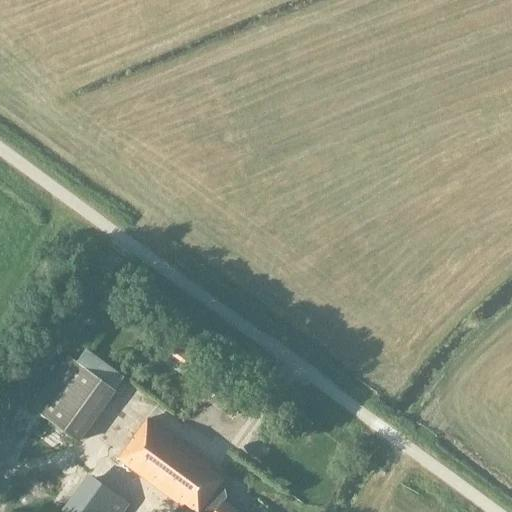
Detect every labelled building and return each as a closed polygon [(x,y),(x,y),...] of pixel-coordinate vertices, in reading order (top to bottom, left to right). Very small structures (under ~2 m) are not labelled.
[(114,390),(74,361),(67,356),(30,408),(37,413),(77,442),(114,390)] [(230,430),(243,442),(258,426),(245,414),(230,430)] [(146,419),(117,459),(180,506),(183,503),(194,511),(236,511),(223,502),(226,499),(224,488),(218,485),(222,479),(209,469),(211,467),(146,419)] [(34,477),(50,477),(51,460),(34,459),(34,477)] [(85,481),(64,511),(123,511),(126,508),(85,481)]
